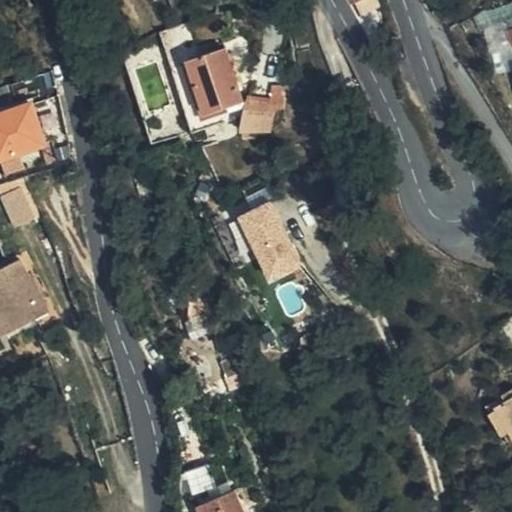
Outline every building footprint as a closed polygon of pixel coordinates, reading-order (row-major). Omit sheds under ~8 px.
[(231,48),(227,49),(218,53),(192,62),(211,112),(231,105),(249,98),(231,48)] [(0,150),(18,146),(21,158),(31,156),(28,143),(27,144),(16,104),(9,105),(0,107),(0,150)] [(272,128),(273,108),(251,107),(249,127),(272,128)] [(30,151),(33,162),(44,159),(41,148),(30,151)] [(0,183),(16,224),(40,215),(23,173),(0,182),(0,183)] [(272,276),(306,261),(278,196),(244,210),(272,276)] [(0,323),(2,327),(40,307),(17,264),(13,267),(3,249),(0,251),(0,323)] [(162,326),(157,306),(131,314),(137,335),(162,326)] [(511,446),(511,402),(502,408),(492,414),(511,446)] [(384,511),(395,511),(391,486),(380,487),(384,511)] [(242,511),(233,491),(199,506),(201,511),(242,511)]
